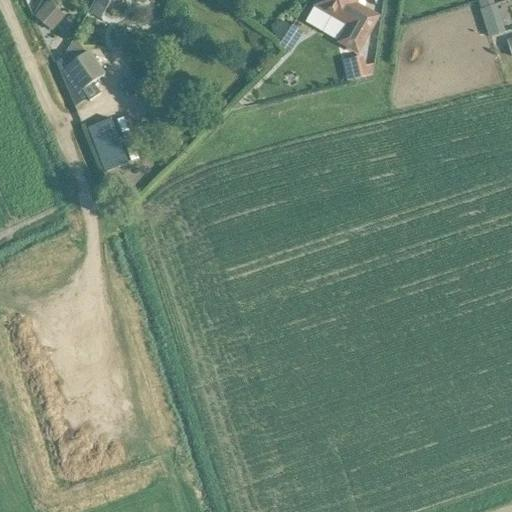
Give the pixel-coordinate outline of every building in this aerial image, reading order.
[(320,0),(316,9),(347,27),(337,44),(356,55),(377,19),(355,5),(358,0),(320,0)] [(493,0),(478,0),(481,11),(495,7),(493,0)] [(49,2),(35,18),(51,33),(65,17),(49,2)] [(308,20),(297,37),(307,44),(318,27),(308,20)] [(89,55),(67,69),(88,100),(99,93),(93,84),(103,77),(89,55)] [(362,56),(343,60),(347,82),(367,78),(362,56)]
